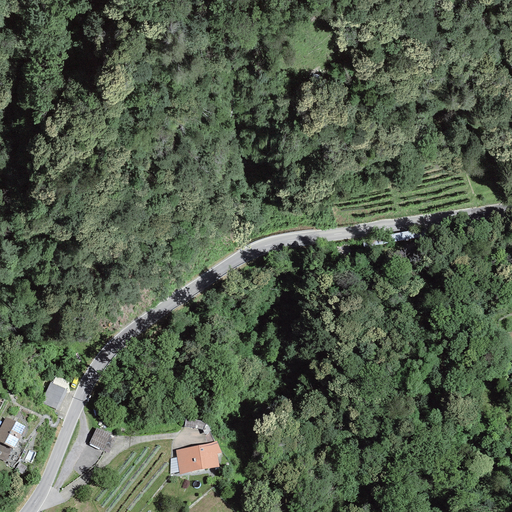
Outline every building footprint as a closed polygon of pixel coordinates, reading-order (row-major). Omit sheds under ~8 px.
[(64,389),(50,382),(41,402),(55,408),(64,389)] [(14,450),(25,426),(5,417),(0,426),(0,442),(12,449),(14,450)] [(110,434),(96,428),(89,443),(103,449),(110,434)] [(216,441),(176,450),(177,457),(179,472),(179,474),(219,467),(217,454),(221,453),(216,441)] [(0,459),(5,462),(12,449),(0,442),(0,459)] [(170,474),(179,472),(177,457),(170,459),(170,474)]
